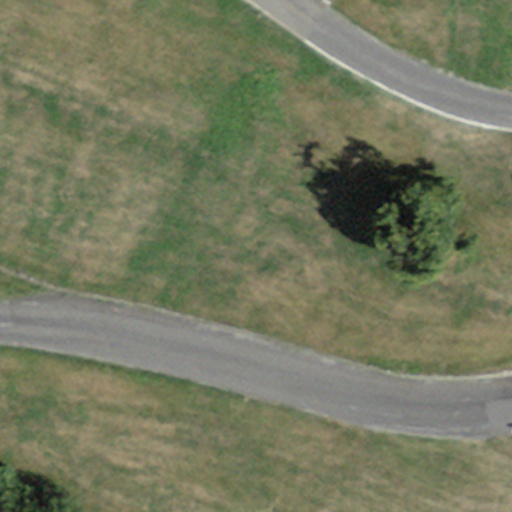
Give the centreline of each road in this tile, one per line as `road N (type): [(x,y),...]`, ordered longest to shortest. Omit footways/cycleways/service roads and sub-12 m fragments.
road 1 (tertiary): [(511,404),(387,407),(88,339),(0,328)]
road 2 (tertiary): [(283,0),(347,48),(427,89),(511,110)]
